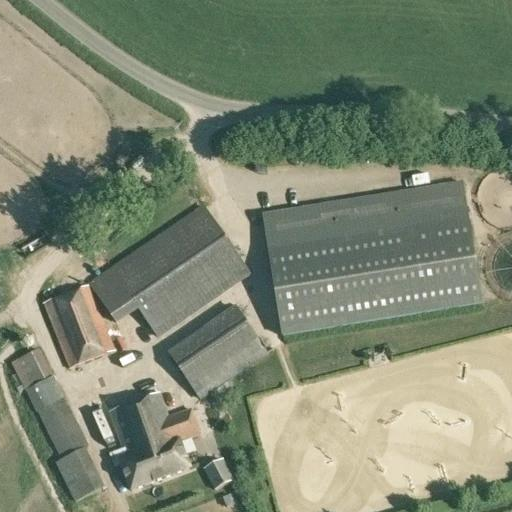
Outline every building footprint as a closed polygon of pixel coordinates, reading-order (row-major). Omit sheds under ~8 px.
[(283,338),(481,305),(461,184),(263,216),(283,338)] [(202,206),(109,268),(138,311),(158,339),(251,276),(202,206)] [(138,311),(109,268),(89,282),(117,327),(138,311)] [(68,371),(117,352),(91,286),(43,305),(68,371)] [(215,392),(268,355),(235,308),(167,354),(200,402),(215,392)] [(119,350),(130,346),(125,329),(114,332),(119,350)] [(54,378),(39,350),(11,364),(6,367),(11,377),(16,375),(25,392),(56,452),(51,455),(55,464),(74,504),(105,490),(86,451),(89,449),(54,378)] [(170,417),(160,393),(109,414),(122,450),(109,455),(114,469),(120,467),(130,493),(190,470),(180,443),(202,435),(193,410),(170,417)] [(214,492),(233,482),(222,461),(203,470),(214,492)]
